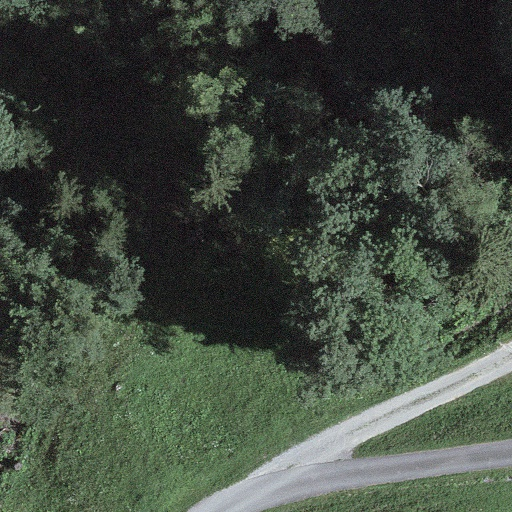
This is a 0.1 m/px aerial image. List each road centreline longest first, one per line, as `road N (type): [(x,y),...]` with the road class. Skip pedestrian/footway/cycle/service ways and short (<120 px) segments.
road 1 (track): [(217,511),(303,477),(511,445)]
road 2 (track): [(303,477),(511,356)]
